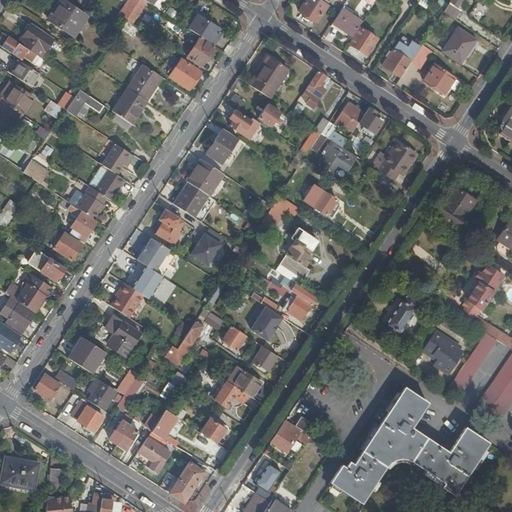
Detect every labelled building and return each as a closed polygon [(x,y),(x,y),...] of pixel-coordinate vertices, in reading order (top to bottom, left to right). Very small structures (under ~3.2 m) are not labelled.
[(61,0),(47,21),(63,31),(72,37),(85,16),(78,12),(61,0)] [(130,0),(118,18),(123,23),(125,21),(124,21),(137,0),(130,0)] [(329,8),(316,0),(306,0),(298,11),(316,23),(322,14),(324,15),(329,8)] [(360,0),(347,0),(344,4),(358,14),(366,4),(360,0)] [(417,0),(416,1),(428,8),(432,2),(428,0),(417,0)] [(450,0),(444,10),(442,13),(453,20),(458,12),(455,10),(461,0),(450,0)] [(339,13),(331,23),(344,32),(351,37),(358,26),(361,22),(341,9),(339,13)] [(198,21),(191,31),(213,46),(218,38),(204,29),(206,27),(198,21)] [(331,23),(329,27),(342,35),(344,32),(331,23)] [(25,32),(17,43),(24,47),(40,58),(53,41),(30,25),(25,32)] [(349,44),(366,56),(377,39),(360,28),(349,44)] [(473,42),(456,30),(442,52),(459,63),(473,42)] [(20,52),(24,47),(17,43),(2,33),(1,35),(3,36),(0,40),(0,46),(10,53),(13,48),(20,52)] [(186,57),(197,65),(204,54),(206,55),(212,47),(197,37),(195,39),(197,41),(186,57)] [(398,42),(393,50),(411,61),(419,48),(411,43),(407,48),(398,42)] [(411,61),(409,63),(418,69),(429,52),(421,46),(419,48),(411,61)] [(392,49),(381,66),(399,78),(409,63),(411,61),(393,50),(392,49)] [(268,59),(265,56),(256,69),(258,70),(260,72),(268,59)] [(174,66),(167,76),(185,88),(191,79),(194,81),(200,72),(180,59),(175,67),(174,66)] [(260,72),(258,70),(248,85),(268,98),(286,70),(268,59),(260,72)] [(38,73),(19,60),(10,74),(29,87),(38,73)] [(161,77),(142,65),(126,89),(145,101),(161,77)] [(454,89),(458,82),(433,65),(430,70),(422,81),(443,95),(449,86),(454,89)] [(329,79),(318,72),(301,97),(307,101),(306,102),(313,108),(325,91),(322,89),(326,82),(327,82),(329,79)] [(194,81),(191,79),(185,88),(188,90),(194,81)] [(14,86),(7,81),(0,90),(0,99),(3,102),(14,86)] [(3,102),(0,99),(0,112),(0,113),(11,120),(28,95),(14,86),(3,102)] [(145,101),(126,89),(111,111),(115,115),(128,123),(135,114),(136,115),(146,102),(145,101)] [(78,90),(73,97),(64,110),(73,116),(87,95),(78,90)] [(73,97),(65,92),(57,105),(63,110),(64,110),(73,97)] [(48,99),(41,109),(57,119),(63,110),(57,105),(48,99)] [(347,104),(336,122),(352,133),(364,115),(347,104)] [(500,128),(501,131),(499,134),(510,141),(509,144),(511,145),(511,106),(510,105),(504,114),(510,118),(508,122),(505,122),(501,123),(500,126),(500,128)] [(278,113),(267,106),(256,122),(259,124),(268,130),(273,121),(278,124),(280,121),(275,118),(278,113)] [(369,109),(355,131),(371,141),(382,124),(373,118),(375,114),(369,109)] [(0,112),(0,123),(13,132),(18,125),(11,120),(0,113),(0,112)] [(232,122),(229,127),(240,134),(249,140),(259,124),(256,122),(251,118),(249,121),(234,112),(228,120),(232,122)] [(510,118),(504,114),(499,121),(501,123),(505,122),(508,122),(510,118)] [(124,129),(128,123),(115,115),(111,121),(124,129)] [(327,124),(321,120),(314,130),(320,134),(327,124)] [(334,128),(327,124),(320,134),(328,139),(331,140),(342,148),(347,141),(332,131),(334,128)] [(44,137),(45,129),(38,127),(36,135),(44,137)] [(206,154),(220,163),(237,139),(222,129),(206,154)] [(320,134),(314,130),(301,151),(307,155),(312,146),(320,134)] [(328,139),(320,134),(312,146),(317,149),(321,143),(324,144),(328,139)] [(99,164),(113,143),(108,139),(105,140),(94,157),(94,160),(99,164)] [(340,161),(350,167),(357,157),(342,148),(331,140),(323,152),(319,150),(317,154),(321,156),(317,162),(332,172),(340,161)] [(42,141),(40,155),(49,156),(51,142),(42,141)] [(3,142),(0,148),(0,154),(13,160),(18,149),(3,142)] [(132,156),(113,143),(99,164),(107,169),(115,174),(121,165),(123,162),(126,164),(132,156)] [(387,158),(381,154),(372,167),(381,173),(392,181),(397,174),(402,176),(416,155),(397,143),(387,158)] [(299,150),(289,164),(297,170),(304,159),(307,155),(301,151),(299,150)] [(222,174),(199,160),(185,182),(187,183),(206,196),(207,196),(222,174)] [(26,164),(21,172),(35,182),(37,183),(45,171),(36,165),(33,169),(26,164)] [(115,174),(107,169),(100,179),(115,189),(122,179),(115,174)] [(376,181),(387,188),(392,181),(381,173),(376,181)] [(115,189),(100,179),(93,189),(102,196),(108,200),(115,189)] [(284,179),(273,196),(277,199),(279,196),(289,182),(284,179)] [(187,183),(182,192),(173,205),(192,217),(201,204),(206,196),(187,183)] [(93,189),(87,185),(72,207),(89,218),(99,203),(98,202),(102,196),(93,189)] [(436,215),(457,228),(465,216),(475,201),(454,188),(445,203),(436,215)] [(335,201),(324,193),(309,215),(321,222),(335,201)] [(279,196),(277,199),(271,207),(261,222),(268,226),(280,209),(289,215),(294,206),(279,196)] [(18,207),(8,199),(0,210),(0,229),(2,231),(5,227),(18,207)] [(270,207),(259,200),(256,205),(267,212),(270,207)] [(76,211),(67,205),(64,209),(73,215),(76,211)] [(156,225),(159,228),(156,234),(172,244),(179,235),(175,233),(182,223),(164,212),(156,225)] [(69,227),(72,229),(68,234),(81,242),(85,237),(94,223),(79,213),(69,227)] [(511,223),(509,222),(497,240),(499,241),(511,249),(511,223)] [(297,227),(291,237),(295,240),(302,245),(306,239),(314,244),(317,240),(297,227)] [(195,245),(202,235),(193,229),(186,240),(195,245)] [(63,234),(52,249),(59,253),(67,259),(69,260),(80,245),(63,234)] [(168,250),(151,239),(136,261),(145,266),(153,272),(168,250)] [(308,255),(314,244),(306,239),(302,245),(295,240),(285,254),(304,266),(310,257),(308,255)] [(496,246),(496,250),(504,255),(508,254),(511,249),(499,241),(496,246)] [(27,263),(53,281),(56,276),(58,277),(63,269),(35,251),(27,263)] [(511,267),(498,258),(494,263),(511,275),(511,267)] [(140,274),(142,275),(139,279),(137,278),(130,288),(142,296),(148,299),(162,277),(153,272),(145,266),(140,274)] [(484,274),(479,282),(467,299),(470,301),(466,307),(464,309),(469,313),(465,320),(473,325),(478,328),(486,333),(496,340),(511,350),(511,337),(511,340),(477,318),(482,310),(483,311),(488,304),(490,305),(501,289),(499,288),(505,278),(489,267),(484,274)] [(20,303),(34,312),(50,288),(31,275),(25,284),(21,283),(18,291),(9,285),(4,293),(12,298),(14,300),(19,303),(20,303)] [(123,283),(118,290),(121,292),(111,307),(128,318),(142,296),(130,288),(123,283)] [(296,284),(290,293),(296,296),(310,305),(316,297),(296,284)] [(220,288),(218,286),(205,305),(205,306),(209,309),(216,299),(214,297),(220,288)] [(503,291),(501,289),(490,305),(492,306),(503,291)] [(0,290),(0,300),(10,307),(12,304),(14,300),(12,298),(4,293),(0,290)] [(393,343),(398,335),(400,335),(417,309),(417,308),(422,300),(409,292),(403,299),(402,299),(385,325),(385,326),(379,334),(393,343)] [(287,311),(300,320),(310,305),(296,296),(287,311)] [(264,298),(260,304),(266,308),(275,314),(279,308),(264,298)] [(18,304),(16,307),(4,325),(19,336),(33,314),(18,304)] [(198,316),(192,325),(176,349),(184,354),(199,330),(210,312),(203,308),(198,316)] [(251,330),(267,341),(282,318),(275,314),(266,308),(251,330)] [(469,313),(464,309),(459,316),(465,320),(469,313)] [(211,313),(205,323),(216,331),(223,321),(211,313)] [(106,330),(114,335),(121,323),(114,318),(106,330)] [(114,335),(115,335),(108,345),(125,356),(139,334),(121,323),(114,335)] [(0,347),(8,352),(18,337),(0,324),(0,347)] [(221,341),(236,350),(246,336),(229,325),(226,328),(228,329),(221,341)] [(176,347),(186,331),(179,328),(170,344),(176,347)] [(436,330),(433,333),(455,348),(458,345),(436,330)] [(448,375),(463,353),(455,348),(433,333),(422,351),(435,360),(433,365),(448,375)] [(496,340),(486,333),(448,388),(459,396),(496,340)] [(79,337),(70,352),(94,367),(103,352),(79,337)] [(165,341),(160,339),(152,351),(156,354),(165,341)] [(164,355),(177,364),(184,354),(176,349),(170,345),(164,355)] [(252,362),(267,372),(278,357),(264,348),(262,346),(252,362)] [(511,352),(476,406),(498,421),(511,400),(511,352)] [(1,362),(11,369),(15,363),(5,357),(4,359),(1,362)] [(148,358),(145,362),(142,366),(149,370),(154,362),(148,358)] [(243,372),(235,366),(225,381),(226,381),(233,387),(243,372)] [(60,370),(54,379),(72,392),(79,382),(60,370)] [(132,371),(126,380),(131,383),(137,374),(132,371)] [(191,382),(176,372),(168,383),(182,393),(186,388),(191,382)] [(258,382),(243,372),(233,387),(247,395),(251,398),(256,390),(254,389),(258,382)] [(43,375),(33,390),(48,400),(58,385),(43,375)] [(87,400),(104,411),(117,391),(117,390),(100,380),(95,376),(85,391),(90,394),(87,400)] [(197,385),(192,381),(187,389),(192,393),(197,385)] [(235,396),(243,401),(247,395),(233,387),(226,381),(214,399),(227,408),(235,396)] [(345,470),(341,467),(329,485),(360,505),(383,470),(389,464),(394,461),(401,460),(406,460),(410,462),(420,468),(445,484),(442,488),(453,495),(488,443),(465,428),(448,454),(411,430),(428,403),(405,388),(354,467),(350,464),(345,470)] [(126,390),(123,395),(115,407),(122,411),(133,394),(126,390)] [(85,408),(78,404),(71,416),(77,420),(85,408)] [(86,406),(85,408),(77,420),(76,421),(93,432),(103,417),(86,406)] [(167,412),(165,410),(150,432),(154,434),(160,438),(174,417),(167,412)] [(157,421),(151,416),(144,427),(149,432),(157,421)] [(224,430),(209,419),(199,433),(215,443),(224,430)] [(304,432),(309,424),(302,419),(296,426),(304,432)] [(114,431),(109,439),(116,444),(128,426),(121,421),(119,424),(115,422),(111,429),(114,431)] [(311,437),(286,421),(271,442),(288,454),(293,446),(292,445),(297,437),(306,444),(311,437)] [(137,431),(128,426),(116,444),(124,449),(130,441),(133,443),(138,435),(135,434),(137,431)] [(147,437),(137,452),(152,462),(148,468),(155,474),(169,453),(147,437)] [(137,452),(133,458),(148,468),(152,462),(137,452)] [(168,489),(170,491),(169,493),(182,502),(206,467),(192,457),(179,478),(176,476),(173,479),(174,480),(168,489)] [(25,462),(5,458),(1,480),(33,486),(37,461),(26,459),(25,462)] [(265,490),(267,492),(280,471),(268,464),(255,484),(258,486),(265,490)] [(49,468),(48,480),(59,481),(60,469),(49,468)] [(265,490),(258,486),(241,511),(260,511),(268,501),(261,497),(265,490)] [(43,494),(42,511),(69,511),(68,494),(53,495),(43,494)] [(107,511),(109,501),(108,501),(108,497),(99,495),(99,496),(90,495),(89,504),(86,509),(86,511),(107,511)] [(274,495),(272,498),(292,511),(294,508),(274,495)] [(292,511),(272,498),(263,511),(292,511)]
